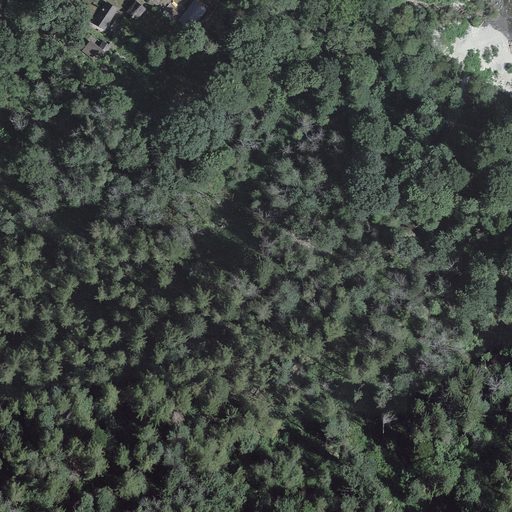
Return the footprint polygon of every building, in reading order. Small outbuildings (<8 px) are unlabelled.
[(148,0),(147,2),(156,9),(162,0),(148,0)] [(136,1),(126,12),(135,20),(146,9),(136,1)] [(206,10),(194,1),(178,21),(189,31),(206,10)] [(116,9),(105,2),(93,22),(104,28),(116,9)] [(244,18),(234,11),(226,21),(236,28),(244,18)] [(98,41),(91,35),(87,39),(89,41),(90,39),(95,43),(98,41)] [(107,53),(111,46),(103,41),(99,47),(95,43),(90,39),(89,41),(82,51),(98,64),(107,53)]
